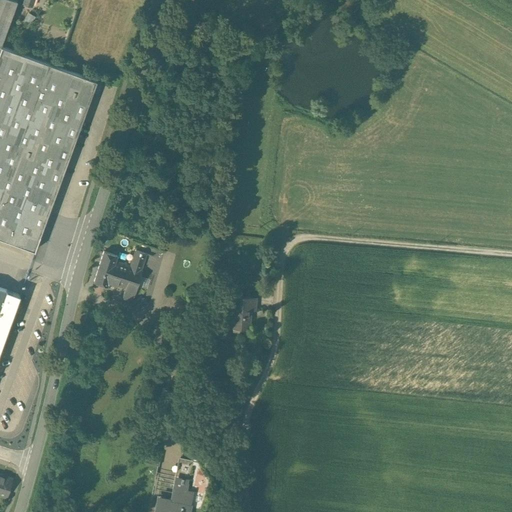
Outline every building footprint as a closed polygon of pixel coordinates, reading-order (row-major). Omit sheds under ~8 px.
[(0,0),(0,47),(1,46),(17,1),(14,0),(0,0)] [(1,46),(0,47),(0,238),(35,251),(97,81),(1,46)] [(146,254),(136,250),(130,266),(141,269),(146,254)] [(104,251),(94,281),(108,286),(109,282),(115,261),(117,255),(104,251)] [(130,266),(115,261),(109,282),(126,288),(136,291),(142,270),(141,269),(130,266)] [(0,350),(20,295),(0,287),(0,350)] [(136,291),(126,288),(123,298),(132,301),(136,291)] [(257,297),(234,296),(231,328),(250,329),(251,311),(256,311),(257,297)] [(241,403),(225,400),(224,410),(227,410),(225,424),(237,426),(241,403)] [(161,454),(147,451),(144,462),(158,466),(161,454)] [(193,460),(180,458),(179,465),(191,468),(193,460)] [(191,468),(179,465),(178,472),(176,472),(173,488),(174,489),(172,500),(158,497),(156,509),(170,511),(188,511),(190,503),(188,503),(190,491),(187,491),(191,468)] [(13,478),(0,473),(0,496),(6,498),(7,498),(13,478),(13,477),(13,478)]
